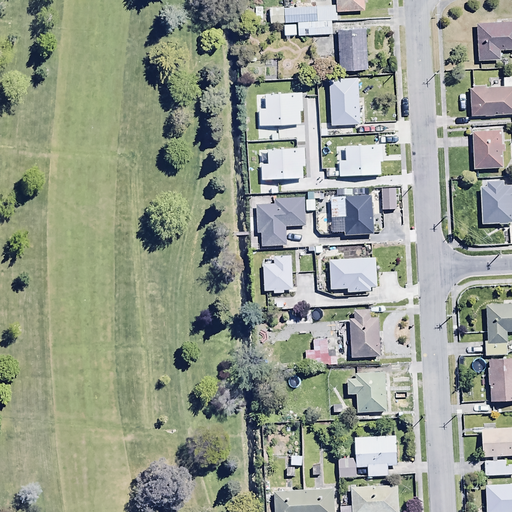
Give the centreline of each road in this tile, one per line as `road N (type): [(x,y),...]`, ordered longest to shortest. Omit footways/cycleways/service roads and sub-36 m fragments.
road 1 (residential): [(419,0),(428,266)]
road 2 (residential): [(428,266),(437,511)]
